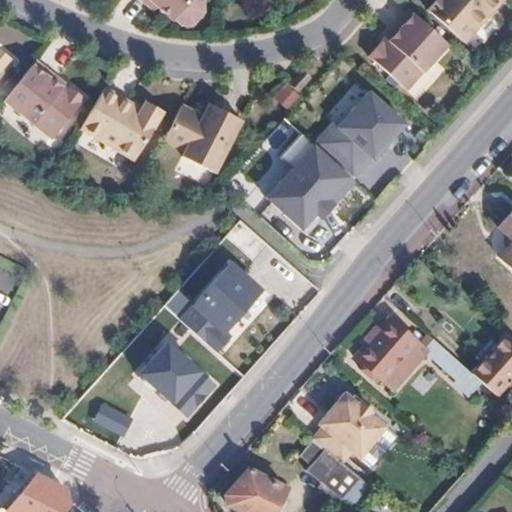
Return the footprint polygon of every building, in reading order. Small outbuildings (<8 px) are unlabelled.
[(187,0),(145,0),(147,1),(148,0),(153,0),(157,3),(172,17),(187,0)] [(499,0),(432,0),(428,5),(466,38),(499,0)] [(448,39),(409,6),(389,30),(393,34),(386,42),(381,38),(369,52),(407,86),(448,39)] [(386,42),(393,34),(389,30),(381,38),(386,42)] [(0,73),(12,60),(8,57),(9,54),(0,46),(0,73)] [(52,134),(84,95),(69,83),(66,87),(57,81),(60,76),(36,56),(31,63),(4,96),(52,134)] [(69,83),(60,76),(57,81),(66,87),(69,83)] [(280,79),(267,95),(285,110),(298,94),(280,79)] [(136,155),(163,107),(146,97),(141,105),(139,109),(134,106),(136,103),(104,84),(81,123),(136,155)] [(405,127),(369,90),(317,141),(354,177),(405,127)] [(210,116),(218,102),(210,98),(203,111),(210,116)] [(214,168),(242,115),(218,102),(210,116),(203,111),(182,100),(165,134),(186,145),(183,151),(214,168)] [(353,183),(313,143),(264,194),(304,233),(353,183)] [(240,174),(246,181),(237,188),(249,202),(287,168),(269,148),(240,174)] [(511,214),(499,228),(511,238),(511,243),(499,257),(511,269),(511,214)] [(220,332),(259,290),(229,264),(192,306),(220,332)] [(425,351),(416,343),(389,318),(355,359),(391,390),(425,351)] [(434,341),(425,333),(416,343),(425,351),(434,341)] [(481,384),(492,395),(503,383),(505,385),(510,378),(511,374),(511,339),(507,335),(471,375),(481,384)] [(452,358),(434,341),(425,351),(456,379),(465,369),(452,358)] [(165,343),(138,374),(170,403),(198,373),(165,343)] [(456,379),(452,383),(469,398),(481,384),(471,375),(465,369),(456,379)] [(322,429),(312,440),(341,465),(351,454),(359,460),(385,429),(370,416),(373,413),(361,403),(359,406),(345,394),(318,425),(322,429)] [(341,465),(312,440),(299,454),(312,464),(307,470),(326,486),(320,493),(325,497),(330,491),(341,500),(359,479),(341,465)] [(228,505),(241,511),(274,511),(286,490),(247,471),(226,494),(228,505)] [(65,511),(67,509),(65,493),(35,477),(8,511),(7,511),(2,509),(0,511),(65,511)] [(354,511),(372,491),(359,479),(341,500),(341,501),(354,511)]
